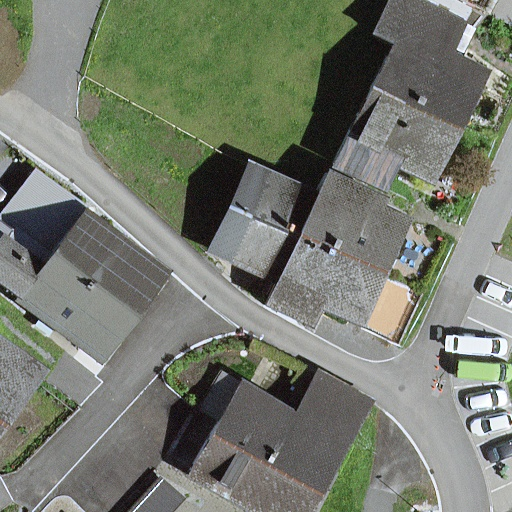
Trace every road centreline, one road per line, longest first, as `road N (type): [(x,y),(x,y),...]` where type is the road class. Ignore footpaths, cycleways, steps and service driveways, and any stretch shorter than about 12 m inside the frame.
road 1 (residential): [(417,394),(279,336),(228,302),(105,189),(0,112)]
road 2 (residential): [(417,394),(511,178)]
road 3 (residential): [(464,511),(454,446),(417,394)]
